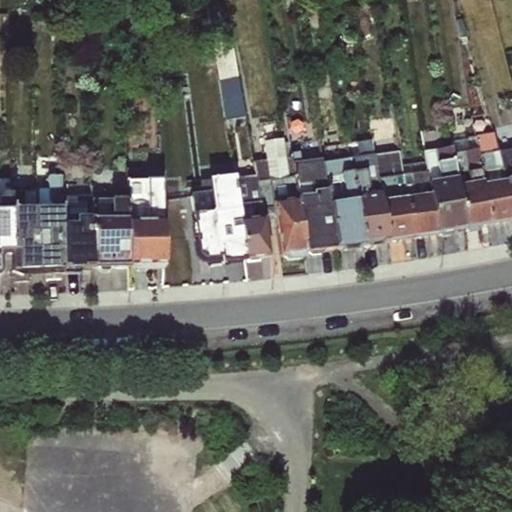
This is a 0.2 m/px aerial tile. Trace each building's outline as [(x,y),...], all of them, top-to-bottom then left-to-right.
[(225,82),(228,116),(246,114),(243,80),(225,82)] [(486,225),(511,222),(511,215),(498,159),(491,134),(475,136),(474,139),(486,225)] [(278,257),(304,254),(292,176),(287,178),(282,139),(261,144),(263,160),(278,257)] [(460,231),(486,225),(474,139),(450,142),(449,148),(460,231)] [(434,236),(460,231),(449,148),(423,153),(424,163),(434,236)] [(385,243),(410,240),(401,167),(396,152),(373,156),(385,243)] [(304,254),(334,250),(322,172),(319,161),(298,164),(297,154),(288,154),(292,176),(304,254)] [(511,154),(498,159),(511,215),(511,154)] [(347,161),(346,167),(360,247),(385,243),(373,156),(347,161)] [(267,259),(278,257),(263,160),(252,162),(254,178),(233,180),(242,259),(243,262),(267,259)] [(410,240),(434,236),(424,163),(401,167),(410,240)] [(346,167),(322,172),(334,250),(360,247),(346,167)] [(37,271),(62,270),(59,192),(58,176),(46,178),(48,192),(34,193),(34,195),(37,271)] [(206,180),(206,192),(219,264),(242,259),(233,180),(231,176),(206,180)] [(0,256),(9,256),(9,194),(7,178),(0,178),(0,256)] [(124,183),(125,202),(125,269),(162,268),(159,182),(124,183)] [(62,270),(91,269),(90,202),(89,185),(78,186),(76,191),(59,192),(62,270)] [(198,266),(219,264),(206,192),(188,195),(195,246),(190,246),(192,259),(198,266)] [(10,272),(37,271),(34,195),(9,194),(9,256),(10,272)] [(91,269),(125,269),(125,202),(90,202),(91,269)] [(192,511),(196,457),(24,448),(20,511),(192,511)]
